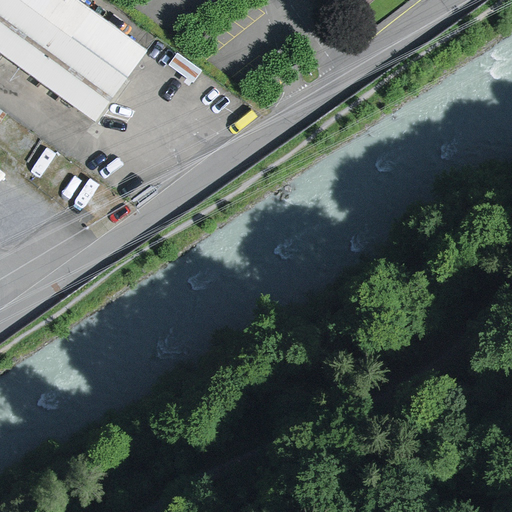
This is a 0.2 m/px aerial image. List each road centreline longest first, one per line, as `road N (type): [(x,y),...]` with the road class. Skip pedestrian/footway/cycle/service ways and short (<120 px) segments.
road 1 (residential): [(0,324),(452,0)]
road 2 (track): [(152,511),(200,478),(371,407),(457,350),(511,299)]
